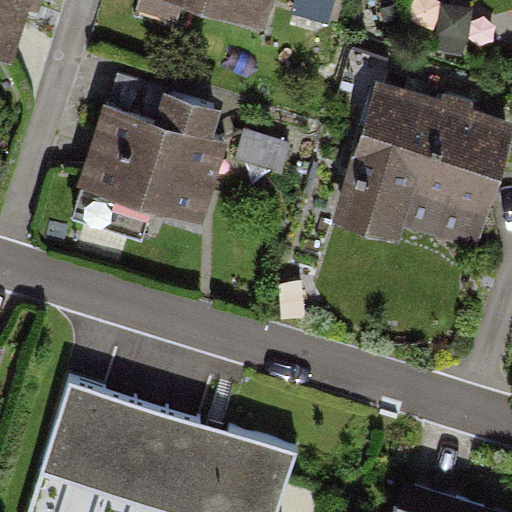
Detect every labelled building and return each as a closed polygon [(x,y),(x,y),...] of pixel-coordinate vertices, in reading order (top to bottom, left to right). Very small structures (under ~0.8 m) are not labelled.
[(23,0),(0,0),(0,53),(6,56),(23,0)] [(268,0),(148,0),(145,11),(255,44),(268,0)] [(511,131),(511,128),(374,86),(339,200),(478,243),(511,131)] [(213,126),(163,111),(154,142),(99,125),(72,213),(194,249),(221,161),(204,156),(213,126)] [(275,511),(297,442),(71,376),(31,511),(275,511)] [(505,511),(406,482),(396,511),(505,511)]
